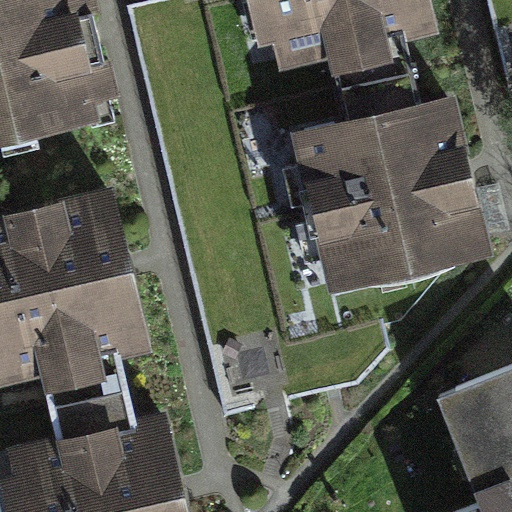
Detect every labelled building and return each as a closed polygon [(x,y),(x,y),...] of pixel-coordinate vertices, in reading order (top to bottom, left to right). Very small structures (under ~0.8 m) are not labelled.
[(0,0),(0,135),(90,114),(86,97),(112,91),(90,0),(0,0)] [(432,24),(426,0),(266,0),(281,59),(328,48),(336,86),(413,68),(405,30),(432,24)] [(486,247),(451,97),(422,104),(413,68),(336,86),(345,122),(299,133),(334,282),(486,247)] [(147,340),(111,190),(0,216),(0,374),(41,364),(50,401),(125,383),(116,347),(147,340)] [(511,511),(511,363),(455,386),(478,444),(461,451),(480,501),(452,511),(511,511)] [(187,511),(164,413),(134,421),(125,383),(50,401),(60,440),(13,451),(28,511),(187,511)]
